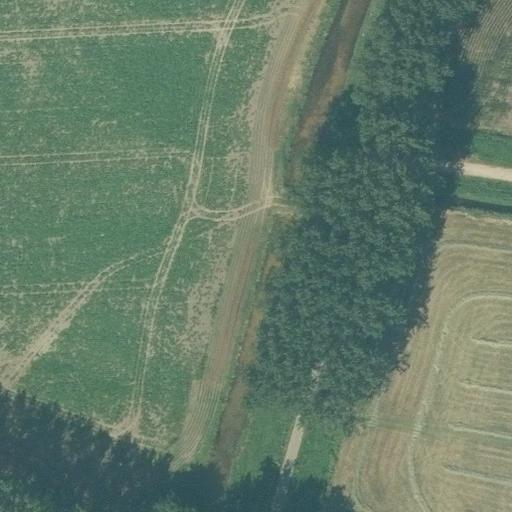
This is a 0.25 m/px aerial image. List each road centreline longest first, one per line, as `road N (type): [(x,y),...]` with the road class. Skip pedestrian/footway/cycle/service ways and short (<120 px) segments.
road 1 (unclassified): [(274,511),(357,224),(378,84),(404,0)]
road 2 (track): [(511,175),(370,157)]
